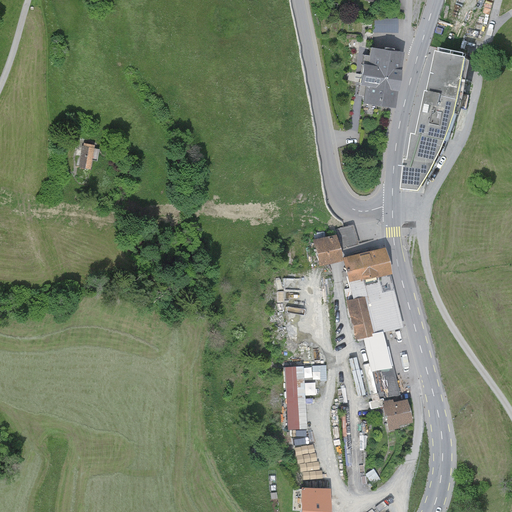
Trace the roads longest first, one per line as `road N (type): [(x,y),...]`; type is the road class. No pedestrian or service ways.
road 1 (primary): [(431,511),(441,431),(397,265),(391,207)]
road 2 (tertiary): [(391,207),(351,209),(335,191),(299,0)]
road 3 (track): [(417,211),(460,143),(491,26)]
road 4 (primary): [(391,207),(395,143),(418,51)]
